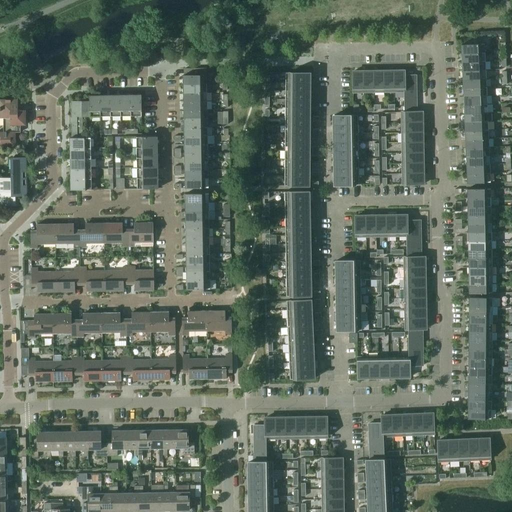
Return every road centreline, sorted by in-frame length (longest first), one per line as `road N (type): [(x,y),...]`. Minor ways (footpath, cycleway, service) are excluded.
road 1 (residential): [(342,401),(436,398),(444,389),(436,200)]
road 2 (residential): [(436,200),(437,48),(345,50)]
road 3 (residential): [(8,408),(226,404)]
road 4 (residential): [(47,196),(51,98),(84,70),(160,68)]
road 5 (residential): [(8,300),(170,297)]
road 6 (residential): [(337,250),(336,202),(436,200)]
road 7 (residential): [(168,208),(160,68)]
road 8 (residential): [(47,196),(69,210),(168,208)]
